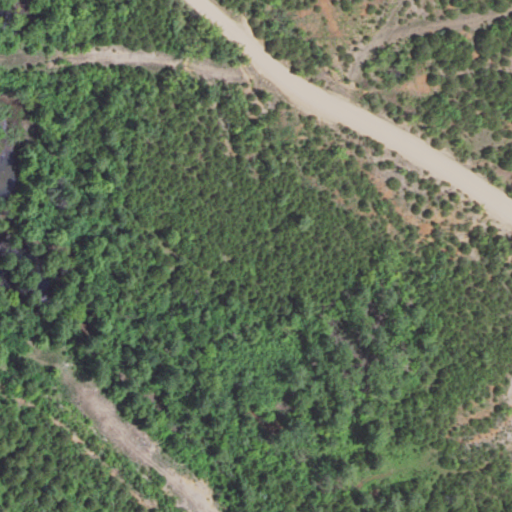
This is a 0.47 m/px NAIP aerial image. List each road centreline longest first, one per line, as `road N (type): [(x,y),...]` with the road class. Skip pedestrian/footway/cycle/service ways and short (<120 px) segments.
road 1 (residential): [(511,210),(275,63),(213,0)]
road 2 (residential): [(411,0),(385,42),(275,63)]
